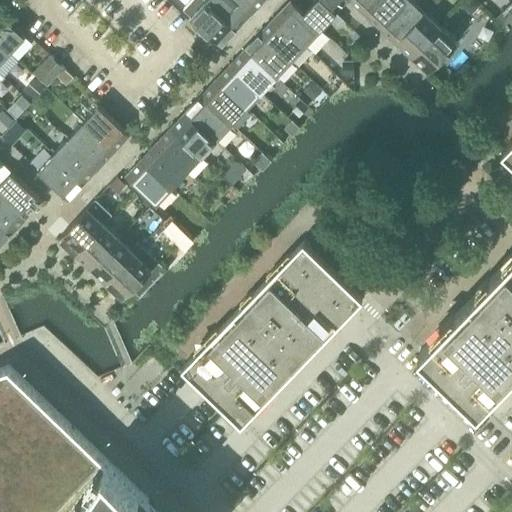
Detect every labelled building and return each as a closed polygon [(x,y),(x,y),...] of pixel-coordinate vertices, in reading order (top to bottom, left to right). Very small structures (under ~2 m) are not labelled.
[(207,0),(191,0),(184,8),(222,44),(237,28),(207,0)] [(252,11),(240,0),(207,0),(237,28),(252,11)] [(240,0),(252,11),(263,0),(240,0)] [(290,0),(276,15),(307,44),(322,28),(304,12),(305,11),(293,0),(290,0)] [(315,0),(305,11),(304,12),(322,28),(331,19),(339,26),(345,19),(337,12),(338,12),(347,2),(348,0),(315,0)] [(353,0),(365,12),(376,0),(353,0)] [(376,0),(365,12),(381,27),(406,0),(376,0)] [(397,41),(426,11),(414,0),(406,0),(381,27),(397,41)] [(475,0),(470,0),(465,6),(471,12),(477,12),(483,7),(475,0)] [(33,42),(0,10),(0,41),(10,51),(18,59),(33,42)] [(412,56),(441,26),(426,11),(397,41),(412,56)] [(307,44),(276,15),(261,31),(292,60),(307,44)] [(441,26),(412,56),(429,72),(458,41),(441,26)] [(246,46),(277,75),(292,60),(261,31),(246,46)] [(0,61),(10,51),(0,41),(0,61)] [(231,62),(262,91),(277,75),(246,46),(231,62)] [(49,55),(32,72),(46,86),(63,68),(49,55)] [(345,60),(345,73),(354,73),(355,60),(345,60)] [(262,91),(231,62),(216,78),(247,107),(262,91)] [(45,88),(35,78),(23,90),(34,100),(45,88)] [(216,78),(201,94),(232,123),(247,107),(216,78)] [(64,87),(55,79),(46,88),(55,96),(64,87)] [(314,80),(306,90),(317,99),(325,90),(314,80)] [(186,110),(217,139),(232,123),(201,94),(186,110)] [(30,103),(21,95),(7,109),(16,117),(30,103)] [(303,100),(295,110),(302,116),(311,107),(303,100)] [(84,121),(114,149),(130,133),(99,104),(84,121)] [(3,109),(0,112),(0,130),(3,133),(15,120),(3,109)] [(171,126),(202,154),(217,139),(186,110),(171,126)] [(28,132),(16,120),(2,135),(14,147),(28,132)] [(69,136),(100,165),(114,149),(84,121),(69,136)] [(202,154),(171,126),(156,141),(187,170),(202,154)] [(100,165),(69,136),(54,152),(85,181),(100,165)] [(511,137),(502,148),(511,157),(511,137)] [(187,170),(156,141),(142,157),(172,186),(187,170)] [(85,181),(54,152),(39,169),(69,198),(85,181)] [(172,186),(142,157),(126,173),(157,202),(172,186)] [(42,198),(2,161),(0,163),(0,190),(26,215),(42,198)] [(233,166),(225,174),(235,183),(243,175),(233,166)] [(119,176),(111,184),(120,193),(128,184),(120,176),(119,176)] [(0,219),(12,231),(26,215),(0,190),(0,219)] [(59,237),(75,252),(104,221),(112,212),(96,197),(59,237)] [(0,243),(12,231),(0,219),(0,243)] [(120,236),(105,222),(104,221),(75,252),(91,267),(120,236)] [(185,229),(177,238),(186,246),(195,238),(185,229)] [(107,282),(135,251),(120,236),(91,267),(107,282)] [(183,364),(242,421),(364,295),(304,238),(183,364)] [(135,251),(107,282),(123,297),(134,285),(142,292),(166,266),(142,243),(135,251)] [(511,371),(511,253),(420,349),(479,406),(511,371)] [(162,511),(9,364),(0,368),(0,511),(162,511)]
